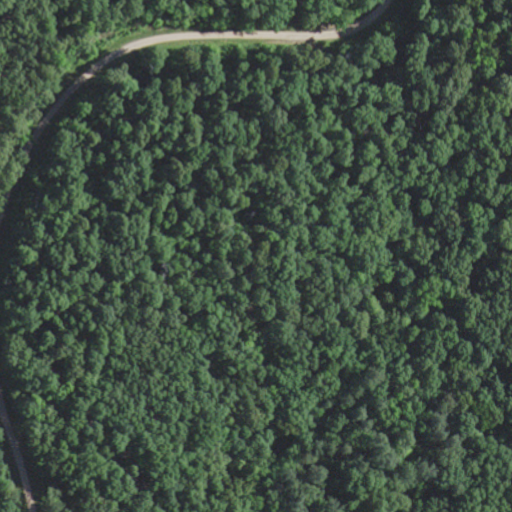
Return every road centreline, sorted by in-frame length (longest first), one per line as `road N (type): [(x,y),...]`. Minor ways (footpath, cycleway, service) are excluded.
road 1 (residential): [(388,0),(361,25),(326,36),(202,35),(126,50),(60,106),(13,183),(0,225)]
road 2 (residential): [(30,511),(0,388)]
